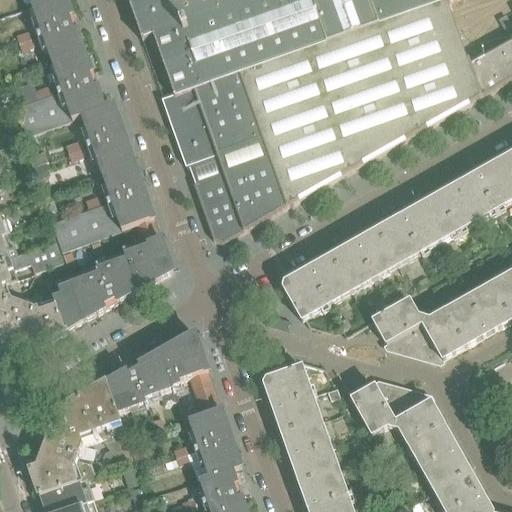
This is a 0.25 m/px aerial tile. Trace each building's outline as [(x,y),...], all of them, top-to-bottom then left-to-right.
[(82,43),(70,11),(70,12),(65,0),(64,0),(36,9),(31,11),(52,68),(85,56),(81,44),(82,43)] [(32,0),(36,9),(64,0),(32,0)] [(127,0),(142,42),(143,44),(153,40),(174,101),(164,105),(188,173),(192,172),(197,188),(194,189),(213,244),(215,245),(223,248),(225,248),(511,85),(511,31),(506,21),(500,24),(511,45),(511,47),(473,70),(471,66),(467,68),(451,16),(454,15),(451,9),(474,0),(127,0)] [(32,43),(29,35),(17,39),(20,47),(32,43)] [(34,52),(32,43),(20,47),(23,56),(34,52)] [(102,100),(91,68),(90,69),(85,56),(52,68),(62,96),(51,100),(48,90),(36,94),(40,104),(12,114),(23,143),(22,143),(29,161),(33,171),(49,165),(45,155),(42,156),(36,138),(73,125),(72,124),(82,120),(105,113),(101,101),(102,100)] [(135,166),(115,109),(105,113),(82,120),(103,178),(135,166)] [(81,153),(78,145),(67,149),(70,158),(81,153)] [(84,162),(81,153),(70,158),(73,166),(84,162)] [(511,158),(495,169),(511,198),(511,158)] [(155,224),(145,194),(135,166),(103,178),(113,206),(101,210),(97,200),(86,204),(89,214),(52,228),(63,257),(137,231),(155,224)] [(511,206),(511,198),(495,169),(457,190),(478,226),(511,206)] [(478,226),(457,190),(439,200),(459,237),(478,226)] [(459,237),(439,200),(420,211),(441,248),(459,237)] [(58,214),(54,203),(49,205),(53,216),(58,214)] [(441,248),(420,211),(378,235),(397,267),(403,263),(405,268),(441,248)] [(8,240),(0,216),(0,241),(4,240),(4,241),(8,240)] [(155,224),(137,231),(144,250),(162,243),(155,224)] [(385,274),(394,268),(397,267),(378,235),(332,261),(350,294),(357,290),(359,294),(387,278),(385,274)] [(0,266),(18,261),(15,252),(9,254),(4,241),(4,240),(0,241),(0,266)] [(174,275),(162,243),(144,250),(144,252),(125,259),(127,263),(140,295),(173,277),(174,275)] [(104,257),(100,246),(92,249),(96,260),(104,257)] [(23,300),(18,286),(19,285),(16,274),(32,269),(35,278),(64,268),(56,247),(49,250),(18,260),(18,261),(0,266),(0,339),(27,350),(31,357),(66,337),(53,301),(40,307),(23,300)] [(75,263),(80,261),(77,254),(64,259),(68,271),(77,268),(75,263)] [(350,294),(332,261),(285,287),(284,292),(303,326),(341,304),(340,300),(350,294)] [(127,302),(140,295),(127,263),(98,273),(100,278),(72,289),(85,325),(98,318),(98,319),(127,303),(127,302)] [(511,277),(499,285),(501,289),(494,293),(511,323),(511,277)] [(85,325),(72,289),(52,297),(53,301),(66,337),(85,326),(85,325)] [(511,326),(511,323),(494,293),(483,299),(481,295),(453,311),(455,315),(448,319),(467,352),(511,326)] [(361,302),(357,294),(353,297),(357,304),(361,302)] [(422,329),(424,323),(417,321),(413,314),(409,316),(404,307),(373,325),(387,349),(422,329)] [(467,352),(448,319),(437,325),(435,321),(430,324),(424,323),(422,329),(443,366),(467,352)] [(351,329),(347,322),(339,326),(343,333),(351,329)] [(443,366),(422,329),(387,349),(389,354),(395,356),(395,355),(399,353),(432,362),(434,366),(434,367),(439,368),(440,368),(443,366)] [(208,374),(197,340),(194,339),(160,358),(172,389),(181,386),(181,384),(189,380),(208,374)] [(145,405),(174,395),(172,389),(160,358),(149,365),(149,364),(119,380),(120,381),(108,388),(108,387),(118,420),(146,410),(145,405)] [(319,416),(303,371),(267,384),(265,389),(282,439),(318,427),(315,417),(319,416)] [(215,393),(208,374),(189,380),(197,400),(215,393)] [(131,453),(122,429),(118,420),(108,387),(82,401),(96,441),(100,440),(115,461),(123,472),(136,467),(131,453)] [(431,404),(430,402),(430,401),(425,400),(424,401),(420,403),(388,394),(385,390),(386,389),(380,388),(376,391),(395,425),(431,404)] [(395,425),(376,391),(353,404),(365,431),(369,441),(371,440),(369,435),(378,430),(381,434),(388,430),(392,432),(395,425)] [(223,415),(215,393),(197,400),(204,421),(223,415)] [(341,401),(338,393),(328,396),(331,404),(341,401)] [(96,441),(82,401),(53,418),(57,425),(39,472),(32,475),(41,501),(43,500),(96,481),(92,468),(77,465),(83,450),(97,445),(95,441),(96,441)] [(445,429),(431,404),(395,425),(392,432),(399,433),(403,439),(406,437),(412,448),(445,429)] [(199,421),(196,412),(184,416),(187,425),(199,421)] [(223,415),(204,421),(190,426),(210,483),(233,474),(243,471),(223,415)] [(185,426),(182,416),(166,422),(169,431),(185,426)] [(166,433),(162,422),(145,427),(149,439),(166,433)] [(337,465),(325,434),(322,436),(318,427),(282,439),(299,488),(335,475),(332,467),(337,465)] [(470,473),(445,429),(412,448),(416,455),(412,457),(428,484),(431,483),(437,492),(470,473)] [(151,465),(144,448),(131,453),(136,467),(137,470),(151,465)] [(189,458),(186,450),(174,454),(177,462),(189,458)] [(191,466),(189,458),(177,462),(180,470),(191,466)] [(491,511),(470,473),(437,492),(441,500),(438,502),(443,511),(491,511)] [(246,511),(238,488),(233,474),(210,483),(200,486),(209,511),(246,511)] [(353,511),(343,484),(339,486),(335,475),(299,488),(308,511),(353,511)] [(95,505),(88,488),(103,483),(101,479),(96,481),(43,500),(46,509),(44,511),(75,511),(94,506),(95,505)] [(192,511),(197,511),(194,503),(182,507),(183,511),(192,511)]
